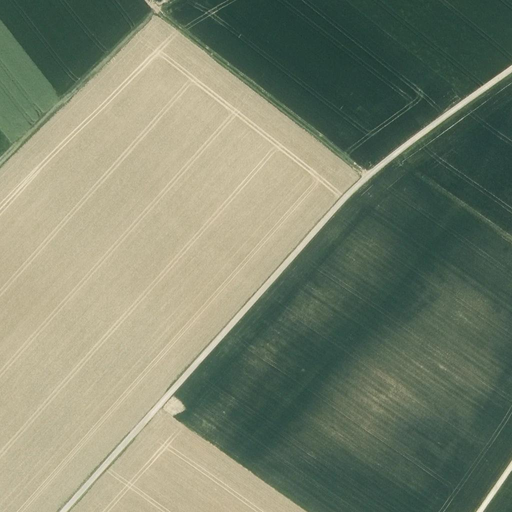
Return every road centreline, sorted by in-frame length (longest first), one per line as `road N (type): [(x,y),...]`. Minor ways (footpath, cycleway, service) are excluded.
road 1 (track): [(511,68),(368,175),(63,511)]
road 2 (track): [(147,0),(368,175)]
road 3 (track): [(169,0),(0,166)]
